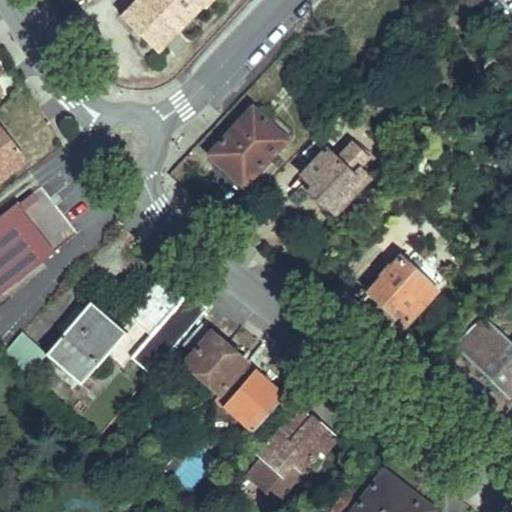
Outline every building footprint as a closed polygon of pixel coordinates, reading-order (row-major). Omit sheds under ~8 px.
[(131,0),(126,6),(139,17),(139,21),(135,25),(151,40),(174,16),(181,23),(197,6),(194,4),(198,0),(203,0),(205,1),(206,0),(131,0)] [(139,17),(126,6),(120,12),(135,25),(139,21),(139,17)] [(174,16),(151,40),(159,47),(181,23),(174,16)] [(204,166),(236,198),(279,154),(247,122),(204,166)] [(0,126),(0,178),(25,160),(0,126)] [(347,175),(352,170),(364,156),(350,141),(331,160),(347,175)] [(306,193),(332,218),(366,183),(352,170),(347,175),(331,160),(324,153),(300,177),(312,188),(306,193)] [(23,196),(0,212),(0,280),(55,239),(23,196)] [(409,248),(400,258),(435,292),(445,281),(409,248)] [(368,304),(399,330),(435,292),(400,258),(366,293),(373,299),(368,304)] [(206,309),(165,273),(129,313),(151,334),(130,359),(148,376),(206,309)] [(124,336),(88,303),(45,350),(81,383),(124,336)] [(487,320),(458,351),(507,398),(511,393),(511,342),(511,343),(487,320)] [(21,329),(5,347),(28,371),(45,350),(21,329)] [(247,362),(250,358),(219,330),(213,337),(210,334),(184,364),(197,375),(218,394),(221,390),(247,362)] [(184,364),(181,361),(174,369),(189,383),(197,375),(184,364)] [(253,434),(286,397),(247,362),(221,390),(230,398),(222,406),(253,434)] [(297,413),(251,464),(275,486),(295,464),(302,471),(321,450),(324,454),(337,439),(314,418),(309,424),(297,413)] [(366,493),(351,511),(434,511),(436,511),(385,470),(366,493)] [(333,508),(338,511),(351,511),(366,493),(352,483),(333,508)]
